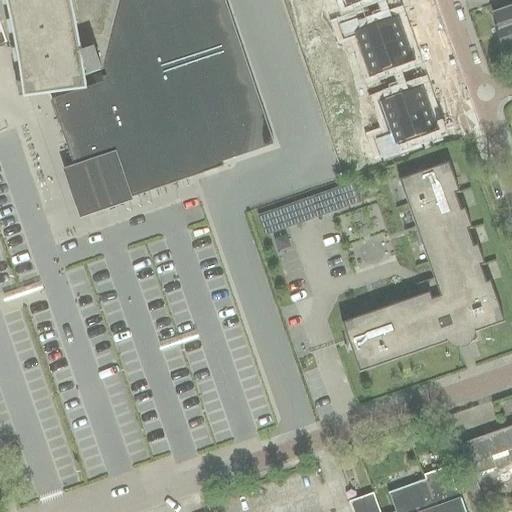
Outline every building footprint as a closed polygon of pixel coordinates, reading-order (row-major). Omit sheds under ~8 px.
[(16,0),(47,89),(48,89),(80,185),(76,186),(77,189),(85,214),(113,204),(114,205),(209,172),(224,167),(222,163),(275,146),(225,0),(16,0)] [(339,22),(348,18),(344,7),(335,10),(339,22)] [(498,28),(495,29),(504,53),(511,49),(511,8),(494,15),(498,28)] [(362,18),(340,25),(345,38),(356,34),(363,54),(405,40),(397,18),(366,29),(362,18)] [(405,40),(363,54),(371,76),(413,61),(405,40)] [(335,103),(375,89),(371,76),(330,90),(335,103)] [(422,87),(380,102),(388,124),(429,109),(422,87)] [(369,106),(378,103),(374,92),(365,95),(369,106)] [(391,135),(376,140),(384,162),(413,152),(409,141),(418,138),(437,131),(429,109),(388,124),(391,135)] [(429,293),(342,324),(360,374),(447,343),(447,341),(456,338),(458,342),(466,339),(465,335),(474,331),(475,333),(505,323),(490,281),(487,283),(481,267),(485,265),(478,245),(474,247),(468,231),(472,229),(465,209),(461,211),(456,194),(459,193),(449,163),(399,181),(435,281),(432,282),(428,291),(429,293)] [(258,217),(265,237),(363,201),(356,182),(258,217)] [(279,251),(289,247),(286,237),(275,240),(279,251)] [(299,353),(315,351),(306,302),(291,305),(299,353)] [(472,477),(496,469),(496,470),(502,471),(511,465),(511,463),(511,426),(461,445),(472,477)] [(465,511),(459,492),(458,492),(458,493),(457,493),(449,468),(425,477),(426,481),(389,494),(389,495),(390,495),(396,511),(380,511),(374,494),(350,503),(353,511),(465,511)] [(486,511),(483,501),(470,505),(471,511),(486,511)]
